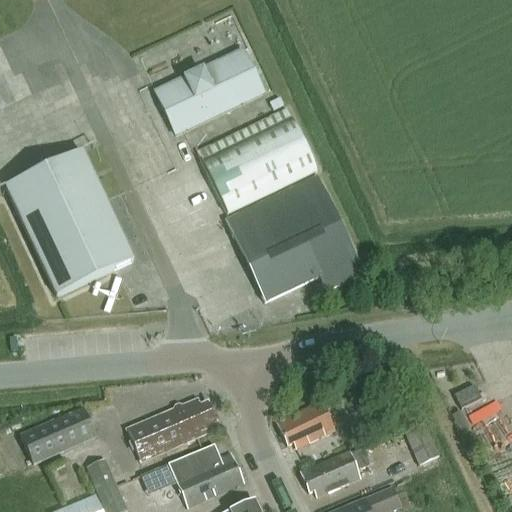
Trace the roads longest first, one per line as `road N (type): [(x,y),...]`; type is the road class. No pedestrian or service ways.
road 1 (tertiary): [(254,372),(337,339),(511,317)]
road 2 (unclassified): [(0,376),(187,358),(254,372)]
road 3 (tertiary): [(284,511),(253,437),(254,372)]
